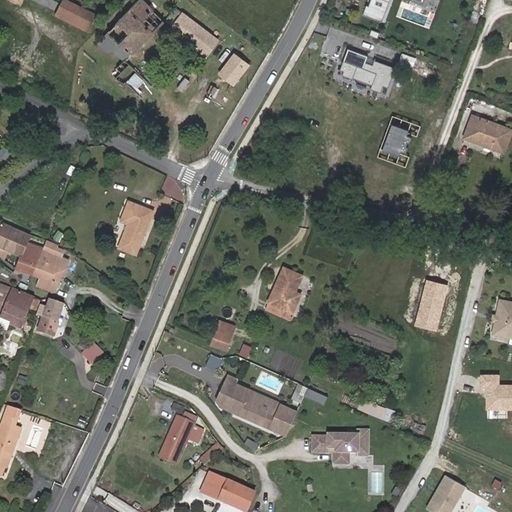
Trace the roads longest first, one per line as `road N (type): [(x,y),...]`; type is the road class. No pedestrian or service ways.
road 1 (tertiary): [(208,181),(63,511)]
road 2 (track): [(511,232),(208,181)]
road 3 (tertiary): [(310,0),(208,181)]
road 4 (residential): [(84,128),(208,181)]
